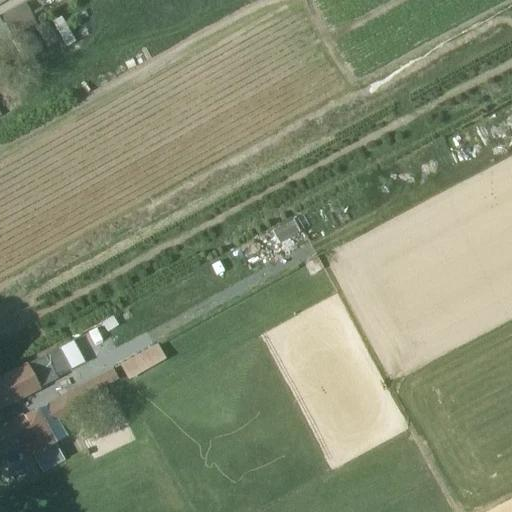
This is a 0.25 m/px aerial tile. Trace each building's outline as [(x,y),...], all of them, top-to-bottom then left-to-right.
[(25,4),(0,18),(0,20),(10,38),(37,23),(27,6),(25,4)] [(274,232),(280,244),(301,233),(294,221),(274,232)] [(164,359),(157,345),(121,366),(128,380),(164,359)] [(43,358),(24,368),(23,367),(0,379),(0,409),(43,386),(55,380),(43,358)] [(112,370),(48,405),(56,419),(77,407),(74,402),(117,379),(112,370)] [(31,458),(55,445),(36,411),(0,430),(0,459),(25,446),(31,458)]
